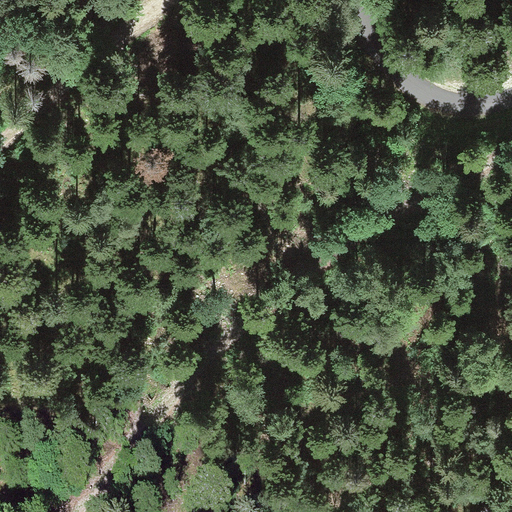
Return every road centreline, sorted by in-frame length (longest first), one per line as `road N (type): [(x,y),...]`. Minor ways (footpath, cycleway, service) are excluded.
road 1 (track): [(158,0),(0,155)]
road 2 (unclassified): [(352,0),(380,58),(411,87),(470,104),(511,99)]
